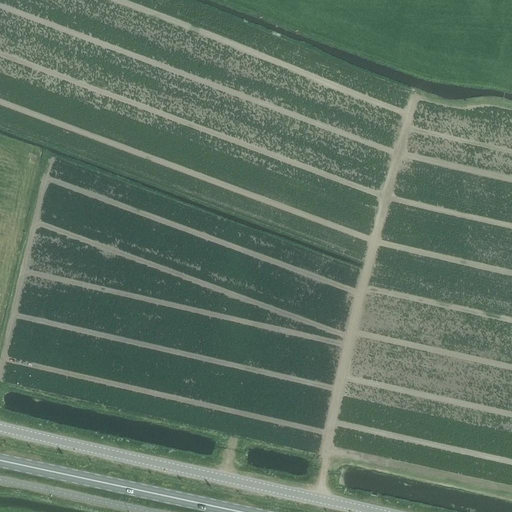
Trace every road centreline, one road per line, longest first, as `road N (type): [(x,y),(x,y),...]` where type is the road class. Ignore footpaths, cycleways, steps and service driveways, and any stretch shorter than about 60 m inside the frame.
road 1 (unclassified): [(0,427),(372,511)]
road 2 (primary): [(241,511),(0,460)]
